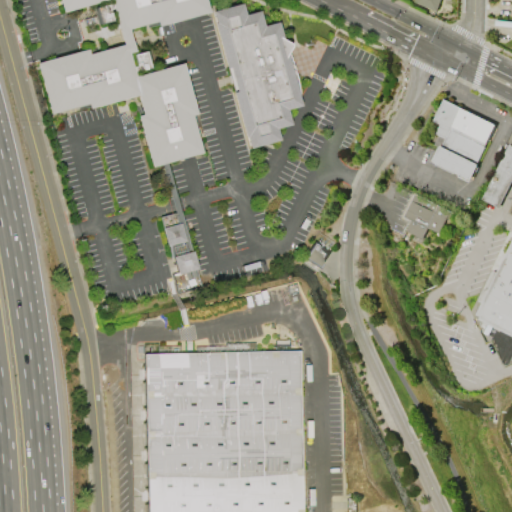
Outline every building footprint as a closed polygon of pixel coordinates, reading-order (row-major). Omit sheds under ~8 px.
[(205,0),(209,13),(164,25),(158,26),(156,22),(119,32),(113,9),(105,11),(106,14),(110,13),(113,21),(100,25),(96,8),(111,4),(110,0),(106,0),(63,13),(59,0),(205,0)] [(441,0),(438,11),(415,2),(415,0),(441,0)] [(244,137),(232,92),(235,91),(229,67),(226,68),(213,23),(215,23),(211,11),(241,3),(245,15),(259,11),(263,26),(278,22),(283,40),(289,44),(290,46),(286,54),(300,106),(286,110),(290,125),(276,129),(279,140),(249,149),(246,137),(244,137)] [(36,63),(87,50),(88,54),(126,44),(132,67),(136,66),(133,55),(145,51),(150,69),(142,71),(142,70),(134,72),(135,76),(182,63),(196,114),(191,115),(201,154),(195,155),(161,164),(151,167),(137,116),(142,115),(137,95),(89,108),(87,104),(49,114),(36,63)] [(433,163),(472,179),(495,122),(442,100),(433,121),(441,124),(436,134),(443,137),(433,163)] [(483,199),(509,144),(511,145),(511,181),(500,207),(483,199)] [(451,210),(440,233),(429,227),(424,239),(407,230),(413,220),(398,213),(404,201),(399,198),(403,190),(408,193),(409,190),(439,204),(451,210)] [(163,228),(175,279),(184,276),(186,283),(196,280),(181,212),(174,214),(176,225),(163,228)] [(511,334),(488,323),(486,328),(482,326),(484,321),(479,319),(481,316),(477,314),(483,303),(478,301),(479,300),(478,300),(492,271),(493,271),(494,270),(498,272),(511,243),(511,334)] [(327,252),(312,244),(303,260),(318,269),(327,252)] [(145,511),(142,354),(298,351),(301,511),(145,511)]
